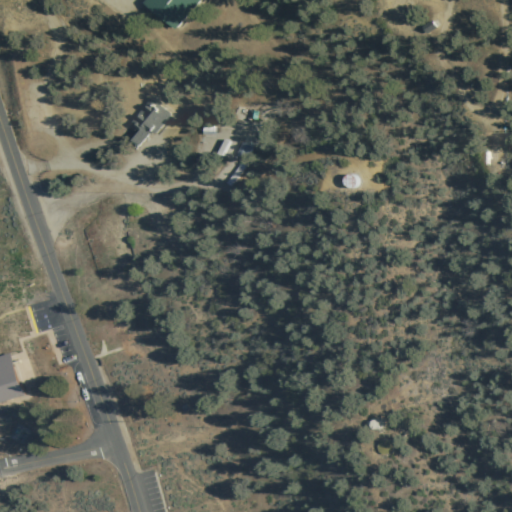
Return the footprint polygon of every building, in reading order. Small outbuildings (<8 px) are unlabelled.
[(145,0),(199,0),(174,29),(143,3),(145,0)] [(139,146),(128,137),(137,128),(131,123),(152,98),(171,114),(155,134),(151,131),(139,146)] [(152,224),(162,220),(167,233),(156,237),(152,224)] [(112,271),(100,241),(119,234),(128,256),(118,260),(121,267),(112,271)] [(0,355),(13,351),(28,397),(0,406),(0,355)]
